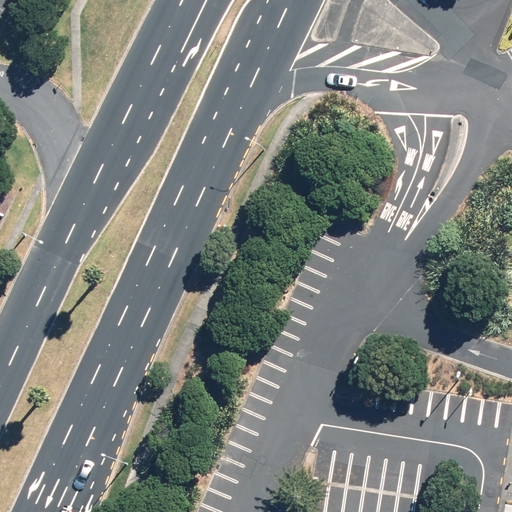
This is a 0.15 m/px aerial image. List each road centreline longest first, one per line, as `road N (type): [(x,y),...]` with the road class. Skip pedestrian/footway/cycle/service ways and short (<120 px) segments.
road 1 (primary): [(292,0),(124,358)]
road 2 (primary): [(0,366),(126,105)]
road 3 (primary): [(124,358),(50,511)]
road 4 (primary): [(124,358),(74,511)]
road 5 (primary): [(126,105),(171,72),(213,0)]
